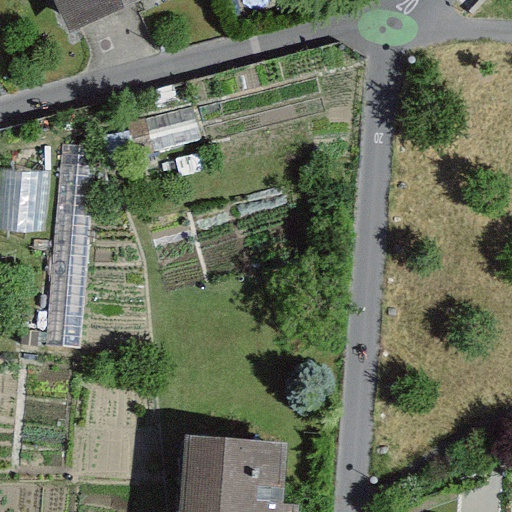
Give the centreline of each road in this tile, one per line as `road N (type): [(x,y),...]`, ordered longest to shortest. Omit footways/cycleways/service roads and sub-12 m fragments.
road 1 (residential): [(392,25),(355,510)]
road 2 (residential): [(0,115),(329,32),(392,25)]
road 3 (residential): [(355,510),(511,425)]
